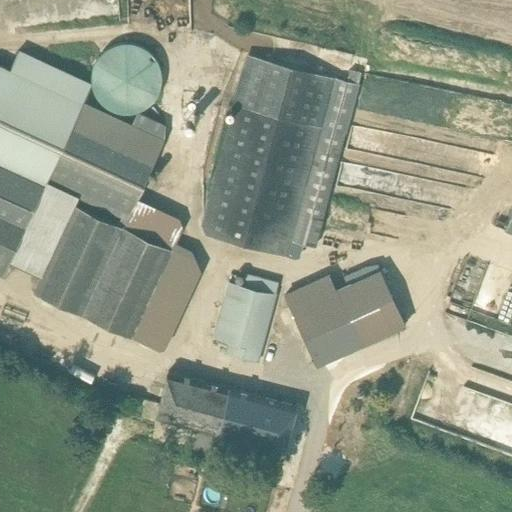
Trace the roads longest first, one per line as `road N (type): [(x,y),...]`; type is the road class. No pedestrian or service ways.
road 1 (track): [(325,400),(196,352),(222,272),(177,205),(204,40),(202,0)]
road 2 (unknown): [(421,251),(421,296),(405,330),(325,400)]
